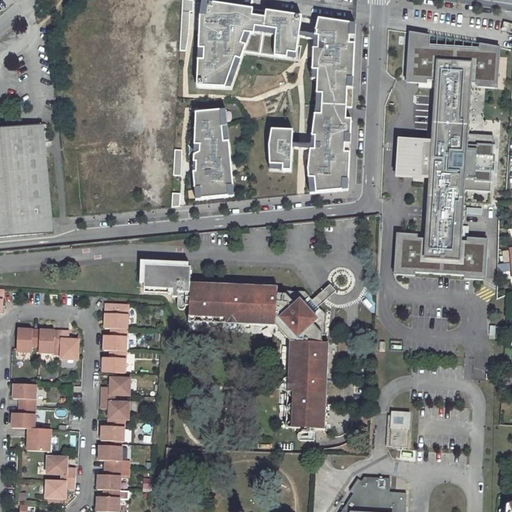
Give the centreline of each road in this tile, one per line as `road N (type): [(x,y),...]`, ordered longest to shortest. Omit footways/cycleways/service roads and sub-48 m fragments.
road 1 (residential): [(0,247),(367,205),(380,0)]
road 2 (residential): [(71,511),(84,498),(93,328),(80,315),(20,312),(5,320),(0,432)]
road 3 (unknown): [(368,194),(385,217),(385,292),(402,323),(429,337),(461,335),(477,297)]
road 4 (unknown): [(421,511),(425,436),(476,431)]
